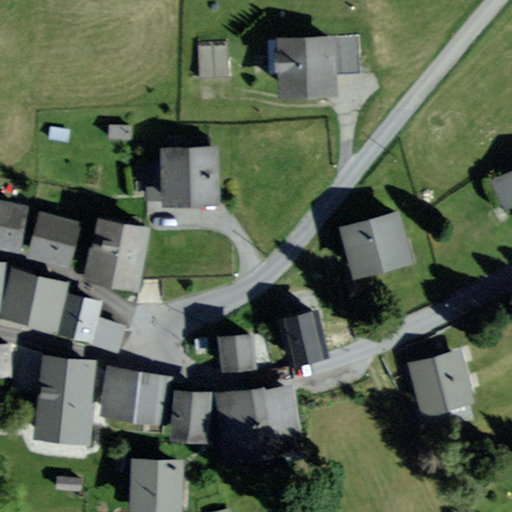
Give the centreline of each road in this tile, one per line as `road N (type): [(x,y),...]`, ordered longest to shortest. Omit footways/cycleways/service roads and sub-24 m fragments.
road 1 (residential): [(494,0),(273,263),(156,341)]
road 2 (residential): [(511,280),(385,343),(291,374),(180,371),(156,341)]
road 3 (residential): [(156,341),(120,304),(42,261),(0,251)]
road 4 (residential): [(156,341),(137,355),(107,360),(0,330)]
